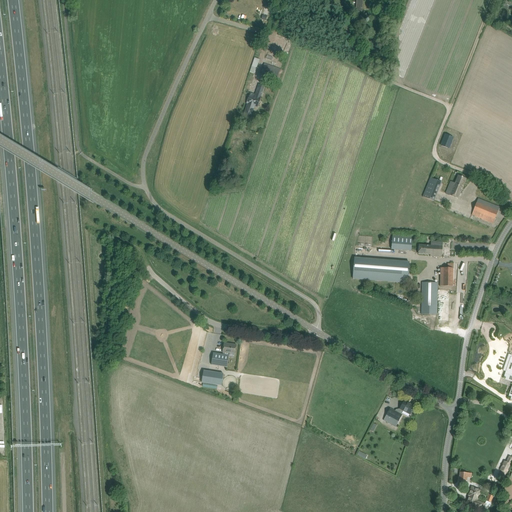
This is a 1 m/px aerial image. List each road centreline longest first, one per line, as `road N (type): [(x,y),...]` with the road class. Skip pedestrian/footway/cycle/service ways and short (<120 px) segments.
road 1 (motorway): [(45,511),(30,194),(11,0)]
road 2 (motorway): [(0,67),(26,511)]
road 3 (unclassified): [(215,0),(153,135),(143,180),(164,212),(315,304),(315,331)]
road 4 (unclassified): [(315,331),(0,140)]
road 5 (tertiary): [(454,411),(474,312),(511,222)]
road 6 (unclassified): [(315,331),(301,338),(209,321),(146,266)]
road 7 (unclassified): [(454,411),(315,331)]
